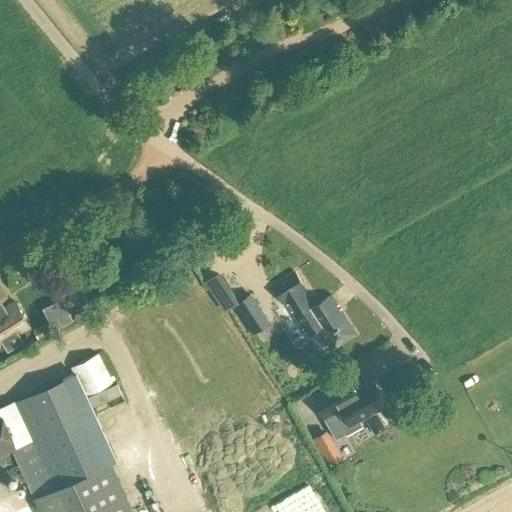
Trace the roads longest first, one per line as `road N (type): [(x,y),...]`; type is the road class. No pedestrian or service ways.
road 1 (unclassified): [(424,361),(332,267),(133,124),(24,0)]
road 2 (track): [(164,146),(120,184),(0,253)]
